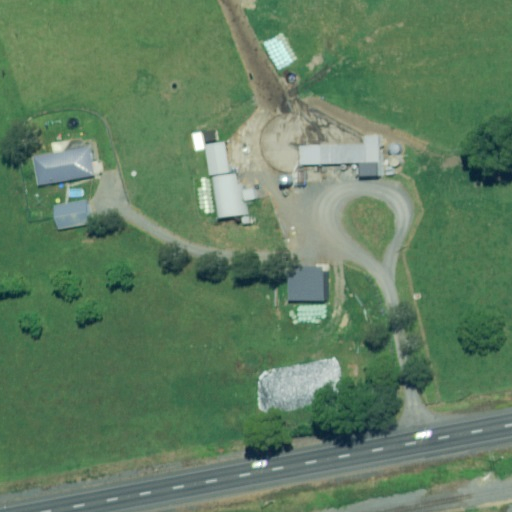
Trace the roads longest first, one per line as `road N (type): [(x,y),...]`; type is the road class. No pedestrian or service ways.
road 1 (primary): [(48,511),(511,425)]
road 2 (track): [(395,257),(410,294),(437,439)]
